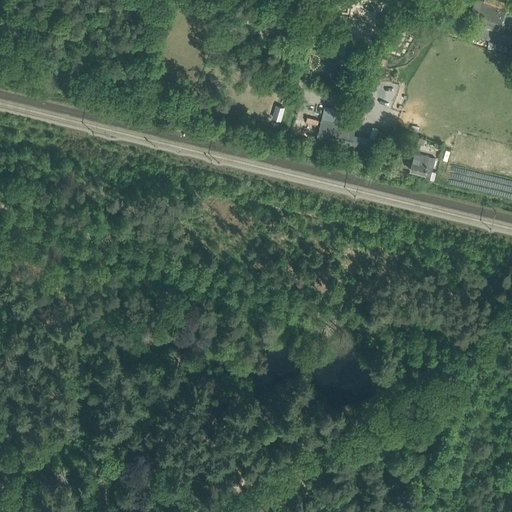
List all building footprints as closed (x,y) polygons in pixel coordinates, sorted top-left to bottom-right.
[(478,0),(475,0),(470,18),(474,19),(471,28),(494,36),(497,29),(503,32),(509,15),(511,15),(511,10),(510,10),(511,5),(495,0),(492,0),(492,1),(489,0),(487,0),(487,3),(478,0)] [(403,104),(405,83),(382,81),(380,102),(403,104)] [(325,107),(317,144),(349,151),(361,154),(364,142),(352,139),(358,114),(325,107)] [(371,156),(378,128),(373,127),(366,155),(371,156)] [(378,148),(374,165),(381,167),(384,150),(378,148)] [(428,164),(430,156),(415,153),(411,170),(426,173),(425,177),(434,179),(437,167),(428,164)]
